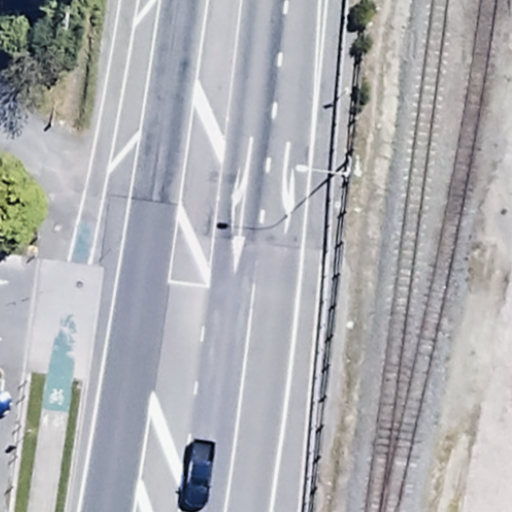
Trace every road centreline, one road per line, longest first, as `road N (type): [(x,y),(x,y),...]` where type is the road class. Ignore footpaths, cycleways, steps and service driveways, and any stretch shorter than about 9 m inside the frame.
road 1 (trunk): [(176,336),(219,0)]
road 2 (trunk): [(118,511),(176,336)]
road 3 (trunk): [(176,336),(183,511)]
